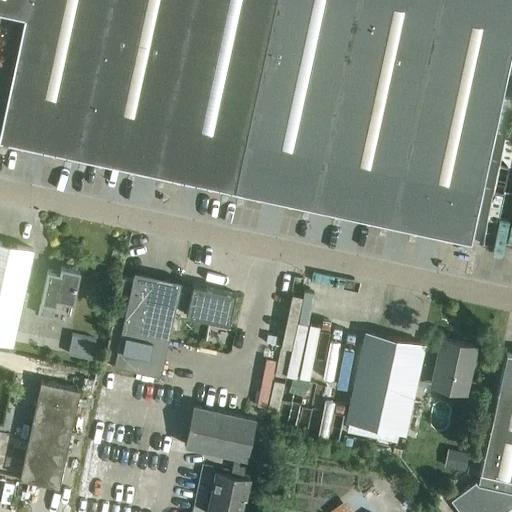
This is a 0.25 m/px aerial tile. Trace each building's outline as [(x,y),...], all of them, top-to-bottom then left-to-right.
[(511,0),(0,0),(0,12),(25,18),(0,131),(0,140),(457,240),(471,243),(479,203),(511,47),(511,0)] [(0,340),(13,344),(33,249),(0,242),(0,340)] [(47,272),(38,315),(51,317),(55,299),(72,302),(78,272),(60,268),(59,275),(47,272)] [(102,363),(114,365),(161,375),(175,307),(187,309),(186,315),(229,324),(235,293),(192,284),(191,290),(179,287),(181,281),(134,271),(124,319),(112,317),(102,363)] [(92,360),(96,339),(72,334),(68,355),(92,360)] [(423,351),(423,350),(364,337),(346,421),(405,433),(419,370),(434,373),(434,374),(466,381),(474,345),(442,338),(439,354),(423,351)] [(511,353),(505,352),(477,484),(475,482),(451,499),(459,511),(503,511),(511,506),(511,353)] [(19,479),(59,488),(80,389),(41,381),(19,479)] [(208,511),(241,511),(249,479),(242,477),(246,458),(247,458),(255,419),(192,406),(184,445),(235,455),(231,475),(217,472),(208,511)] [(445,467),(464,471),(468,454),(448,449),(445,467)] [(353,511),(345,500),(329,511),(353,511)]
